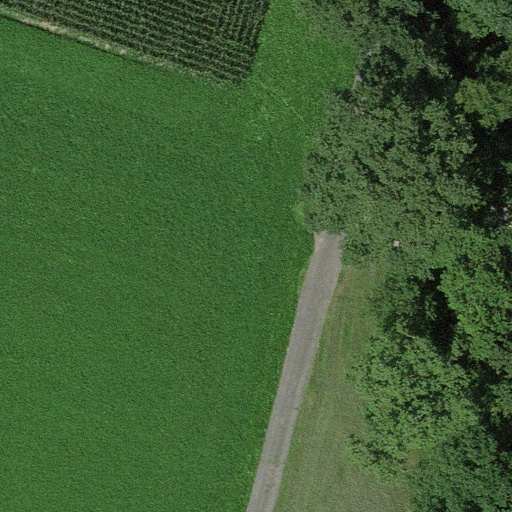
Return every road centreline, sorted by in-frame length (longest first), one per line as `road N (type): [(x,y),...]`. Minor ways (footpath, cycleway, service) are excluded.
road 1 (track): [(293,511),(368,237),(420,0)]
road 2 (track): [(511,304),(368,237)]
